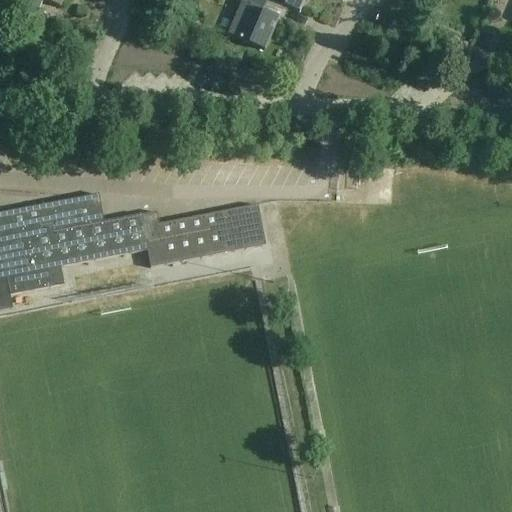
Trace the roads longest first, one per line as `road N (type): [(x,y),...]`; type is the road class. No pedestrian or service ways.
road 1 (unclassified): [(294,110),(511,119)]
road 2 (unclassified): [(85,102),(294,110)]
road 3 (residential): [(294,110),(317,56),(337,46),(354,9),(375,0)]
